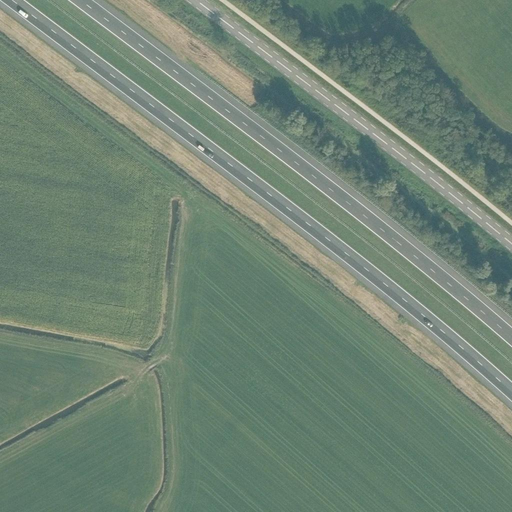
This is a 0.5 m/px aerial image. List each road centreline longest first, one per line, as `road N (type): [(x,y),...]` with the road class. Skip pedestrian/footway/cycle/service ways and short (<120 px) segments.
road 1 (motorway): [(7,0),(300,220),(511,394)]
road 2 (motorway): [(511,341),(327,189),(75,0)]
road 3 (track): [(0,53),(187,194),(175,324),(166,357),(141,370)]
road 4 (tertiary): [(511,244),(194,0)]
